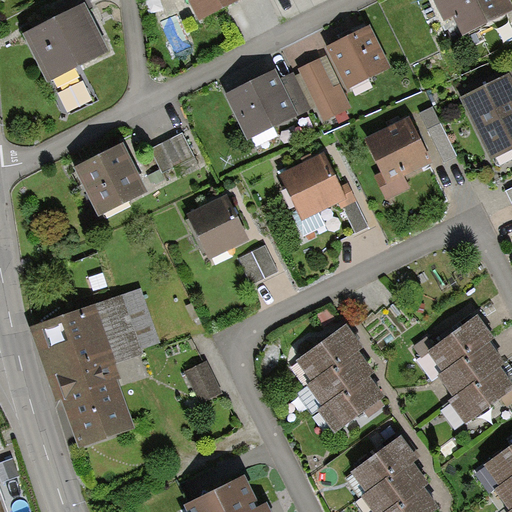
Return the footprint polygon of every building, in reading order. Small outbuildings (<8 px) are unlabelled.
[(245,1),(244,0),(193,0),(204,21),(245,1)] [(511,5),(509,0),(436,0),(449,22),(461,16),(469,31),(511,8),(511,5)] [(89,8),(29,38),(51,82),(111,52),(89,8)] [(371,29),(329,50),(348,88),(390,67),(371,29)] [(324,62),(299,74),(322,120),(347,107),(324,62)] [(280,74),(232,96),(252,140),(301,117),(280,74)] [(511,79),(511,77),(464,101),(495,160),(511,151),(511,79)] [(410,123),(369,142),(383,171),(375,175),(387,201),(411,190),(404,176),(429,164),(410,123)] [(442,128),(428,135),(442,164),(456,157),(442,128)] [(180,138),(147,152),(156,173),(189,158),(180,138)] [(125,148),(78,170),(101,218),(148,196),(125,148)] [(303,218),(338,203),(352,234),(367,227),(353,196),(346,199),(328,160),(285,179),(303,218)] [(230,199),(191,217),(210,258),(249,240),(230,199)] [(263,248),(239,260),(251,285),(275,274),(263,248)] [(137,293),(38,330),(82,448),(134,429),(110,363),(156,346),(137,293)] [(476,317),(429,353),(443,371),(437,376),(456,399),(449,404),(466,426),(511,390),(511,387),(498,370),(504,366),(488,345),(494,340),(476,317)] [(346,324),(298,361),(312,379),(306,384),(324,407),(318,412),(336,435),(384,397),(370,378),(375,374),(359,353),(365,348),(346,324)] [(205,366),(186,376),(200,403),(219,393),(205,366)] [(402,436),(355,473),(369,491),(363,495),(376,511),(435,511),(440,509),(425,490),(430,485),(414,464),(421,459),(402,436)] [(511,511),(511,447),(487,467),(500,485),(495,489),(511,511)] [(264,511),(247,479),(192,508),(194,511),(264,511)] [(9,511),(0,486),(0,511),(9,511)]
